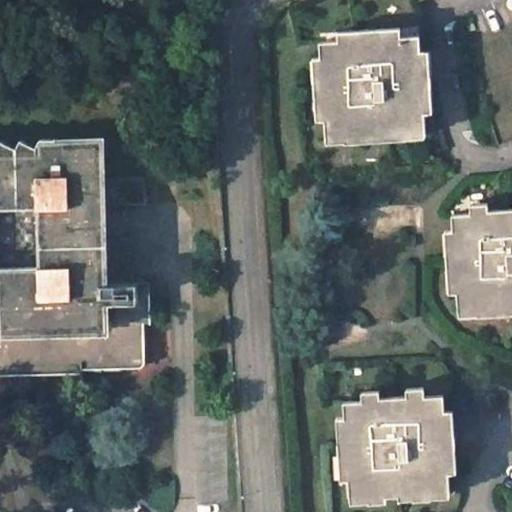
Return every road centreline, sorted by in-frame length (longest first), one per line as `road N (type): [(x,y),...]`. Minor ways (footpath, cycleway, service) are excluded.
road 1 (residential): [(261,0),(227,16),(262,511)]
road 2 (residential): [(460,0),(439,9),(453,138),(468,156)]
